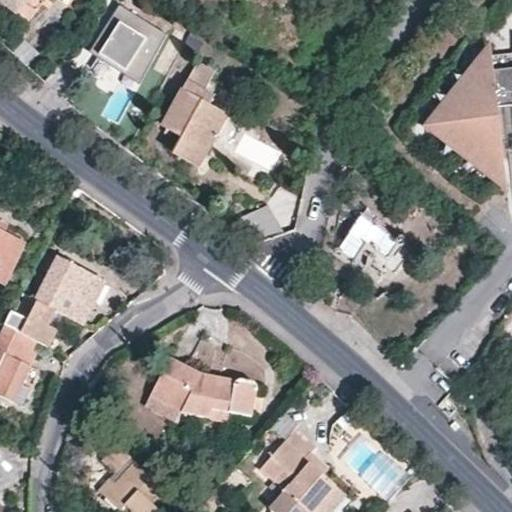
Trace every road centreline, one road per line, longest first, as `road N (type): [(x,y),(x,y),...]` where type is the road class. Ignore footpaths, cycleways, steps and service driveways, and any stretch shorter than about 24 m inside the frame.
road 1 (residential): [(503,511),(231,269)]
road 2 (residential): [(421,0),(346,91),(300,237),(231,269)]
road 3 (residential): [(47,511),(47,471),(78,388),(100,354),(231,269)]
road 4 (residential): [(231,269),(0,99)]
road 5 (residential): [(511,345),(490,376),(483,407),(491,445),(511,477)]
